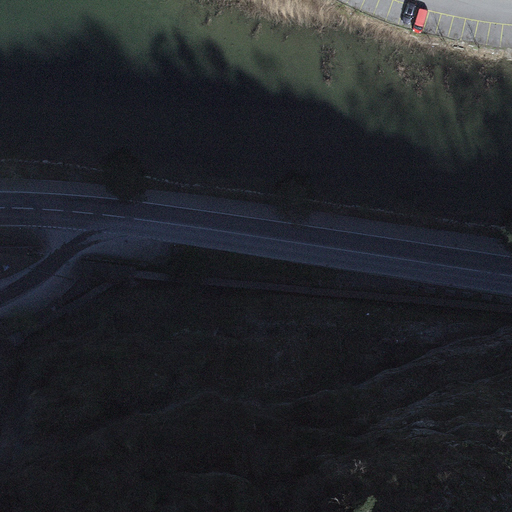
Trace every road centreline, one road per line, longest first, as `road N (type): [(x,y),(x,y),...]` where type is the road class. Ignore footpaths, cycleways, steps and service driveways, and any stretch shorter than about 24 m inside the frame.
road 1 (primary): [(0,208),(118,216),(511,276)]
road 2 (track): [(0,301),(50,268),(77,213)]
